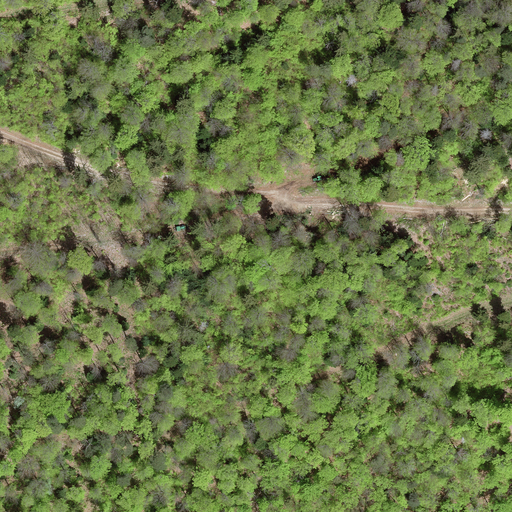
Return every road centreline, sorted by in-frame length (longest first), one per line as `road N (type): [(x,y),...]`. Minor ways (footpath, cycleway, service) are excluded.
road 1 (track): [(0,245),(138,237),(258,214),(278,205),(294,183),(511,88)]
road 2 (track): [(511,297),(191,419),(0,445)]
road 3 (track): [(0,132),(129,180),(181,188),(511,210)]
road 4 (track): [(133,0),(0,15)]
